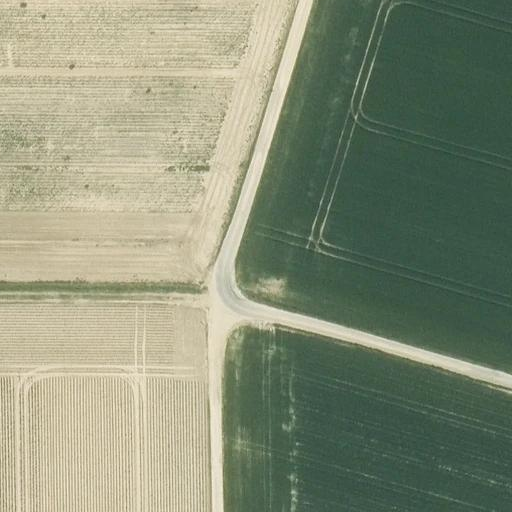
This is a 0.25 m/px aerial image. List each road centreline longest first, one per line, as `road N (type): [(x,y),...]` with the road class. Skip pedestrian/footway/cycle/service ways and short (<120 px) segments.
road 1 (track): [(304,0),(213,298)]
road 2 (track): [(511,382),(213,298)]
road 3 (track): [(213,298),(217,511)]
road 4 (track): [(213,298),(0,296)]
